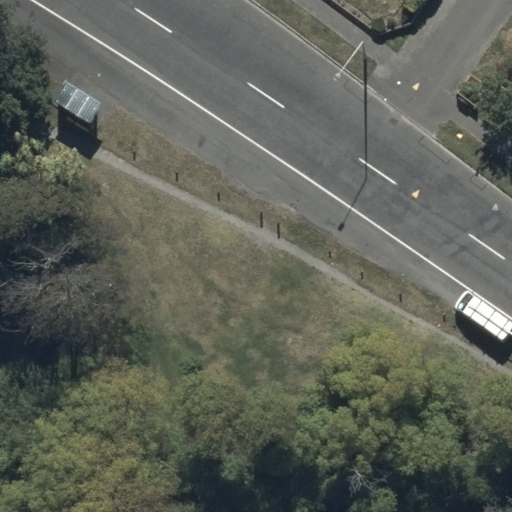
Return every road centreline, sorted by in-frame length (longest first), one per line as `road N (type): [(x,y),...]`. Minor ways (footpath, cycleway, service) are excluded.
road 1 (tertiary): [(362,163),(115,0)]
road 2 (residential): [(362,163),(474,0)]
road 3 (tertiary): [(511,268),(362,163)]
